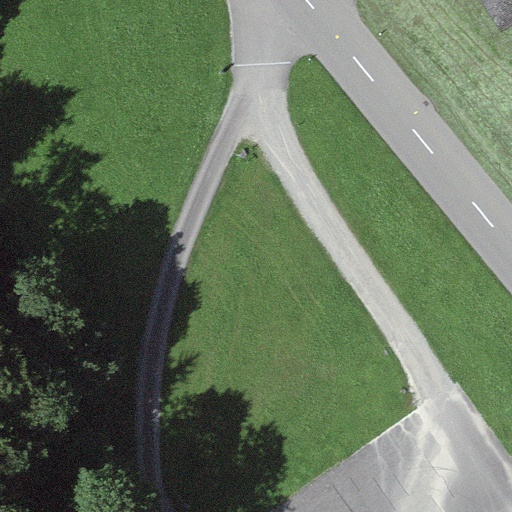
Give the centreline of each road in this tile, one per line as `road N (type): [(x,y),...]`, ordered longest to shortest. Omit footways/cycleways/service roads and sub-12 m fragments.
road 1 (track): [(154,511),(152,390),(172,284),(190,225),(299,0)]
road 2 (track): [(259,80),(307,194),(434,385)]
road 3 (tertiary): [(309,0),(511,245)]
